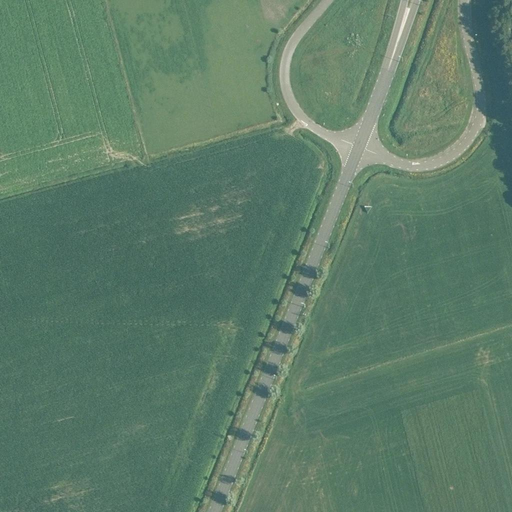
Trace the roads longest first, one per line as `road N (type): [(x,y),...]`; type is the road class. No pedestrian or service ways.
road 1 (secondary): [(211,511),(354,151)]
road 2 (unclassified): [(354,151),(413,167),(436,165),(463,146),(478,111),(460,0)]
road 3 (unclassified): [(326,0),(287,49),(281,85),(299,120),(354,151)]
road 4 (secondary): [(354,151),(405,25)]
